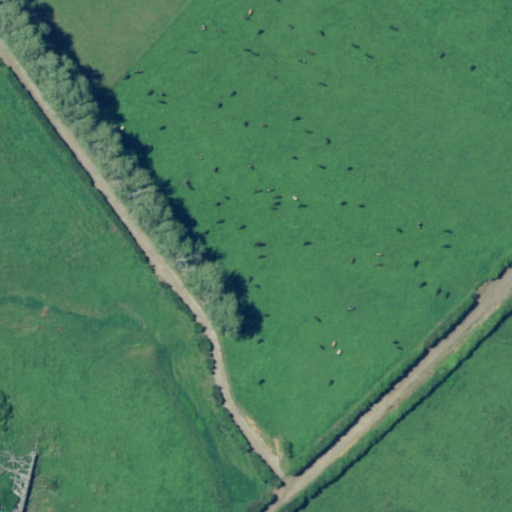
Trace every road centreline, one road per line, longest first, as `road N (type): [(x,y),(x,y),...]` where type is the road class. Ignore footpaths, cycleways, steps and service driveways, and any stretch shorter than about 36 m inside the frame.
road 1 (track): [(282,476),(225,415),(214,330),(0,39)]
road 2 (track): [(511,267),(282,476)]
